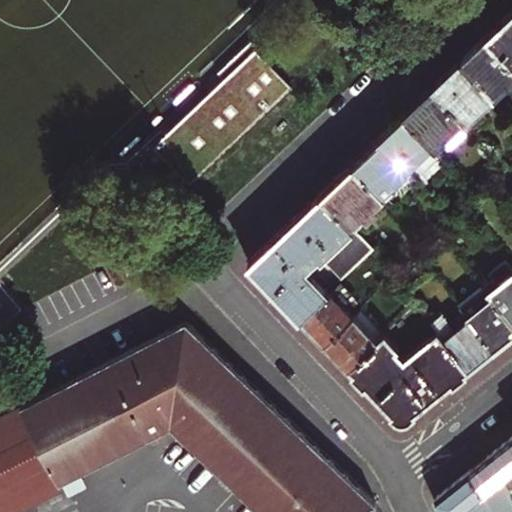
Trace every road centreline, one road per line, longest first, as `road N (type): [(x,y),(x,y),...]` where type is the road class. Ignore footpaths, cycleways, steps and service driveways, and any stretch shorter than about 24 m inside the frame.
road 1 (residential): [(398,478),(210,276),(210,246),(471,0)]
road 2 (residential): [(511,384),(398,478)]
